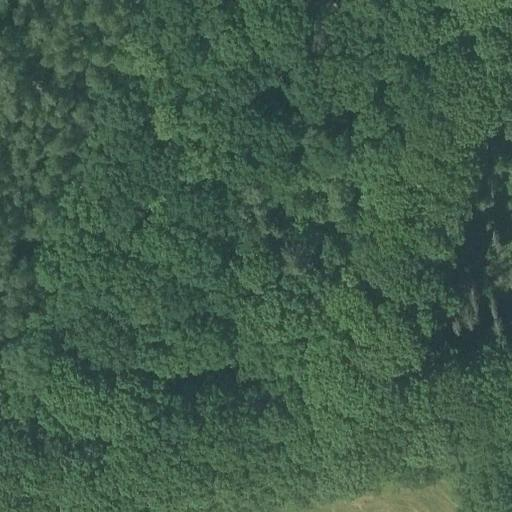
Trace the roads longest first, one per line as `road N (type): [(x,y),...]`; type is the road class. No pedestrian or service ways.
road 1 (track): [(511,376),(150,433),(0,439)]
road 2 (track): [(489,0),(341,403)]
